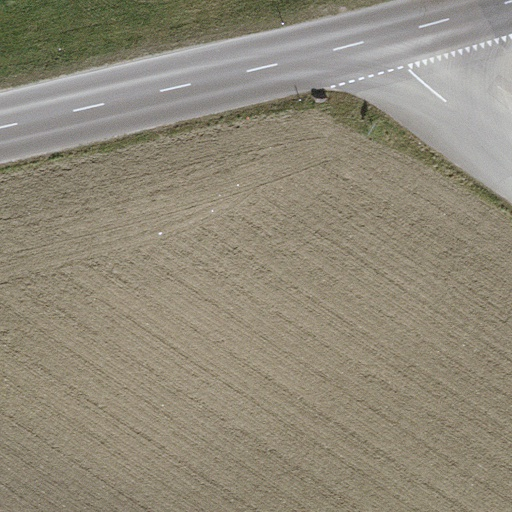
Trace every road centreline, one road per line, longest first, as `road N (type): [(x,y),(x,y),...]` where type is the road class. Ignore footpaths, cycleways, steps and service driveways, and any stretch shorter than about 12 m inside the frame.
road 1 (residential): [(379,37),(0,124)]
road 2 (residential): [(511,157),(379,37)]
road 3 (track): [(379,37),(511,77)]
road 4 (residential): [(511,0),(379,37)]
